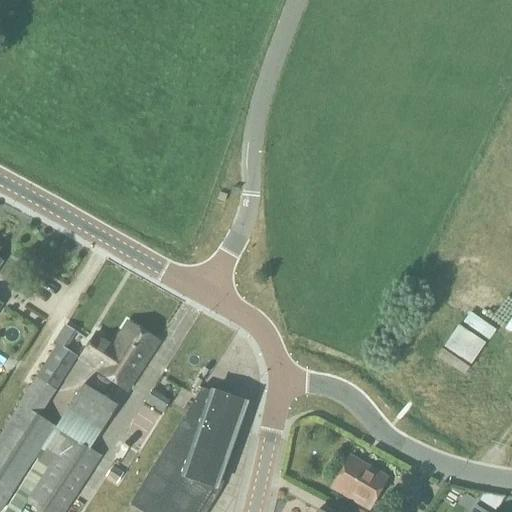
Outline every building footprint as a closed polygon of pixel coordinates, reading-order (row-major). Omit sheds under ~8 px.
[(511,296),(504,292),(488,325),(511,336),(511,296)] [(129,389),(160,342),(129,322),(115,344),(99,333),(83,357),(100,368),(100,369),(129,389)] [(484,344),(458,327),(438,356),(464,374),(484,344)] [(43,452),(3,511),(20,511),(26,504),(37,511),(62,511),(98,458),(86,450),(114,407),(82,387),(55,429),(36,418),(75,358),(55,344),(15,406),(16,406),(0,431),(0,509),(40,450),(43,452)] [(215,390),(214,390),(204,386),(179,426),(130,503),(131,504),(125,511),(199,511),(214,489),(218,490),(238,433),(236,431),(241,416),(243,417),(247,407),(244,406),(245,404),(243,400),(241,399),(242,397),(233,394),(232,396),(223,393),(224,391),(216,388),(215,390)] [(365,511),(383,481),(347,459),(329,490),(365,511)] [(112,467),(105,476),(116,483),(122,474),(112,467)]
